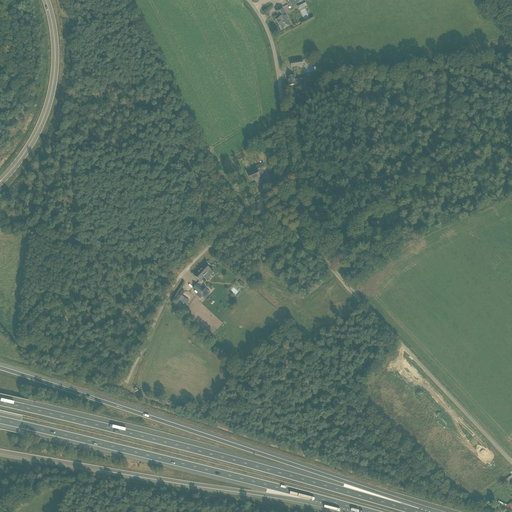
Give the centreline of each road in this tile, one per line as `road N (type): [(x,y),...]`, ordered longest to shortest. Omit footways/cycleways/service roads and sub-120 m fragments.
road 1 (motorway): [(417,511),(0,369)]
road 2 (motorway): [(417,511),(0,402)]
road 3 (unclassified): [(511,462),(333,266),(257,204)]
road 4 (motorway): [(0,420),(310,496)]
road 5 (motorway): [(0,452),(310,496)]
road 6 (track): [(73,0),(75,243)]
road 7 (unclassified): [(257,204),(291,163),(272,43),(247,0)]
road 8 (unclassified): [(129,381),(176,285),(257,204)]
road 9 (secondary): [(0,181),(48,102),(54,49),(45,0)]
